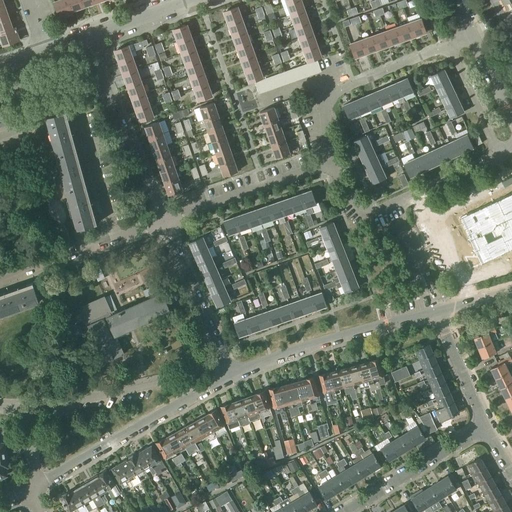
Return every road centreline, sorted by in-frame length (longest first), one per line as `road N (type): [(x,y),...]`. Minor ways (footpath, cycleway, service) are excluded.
road 1 (residential): [(232,377),(436,311)]
road 2 (residential): [(328,162),(363,211),(374,211),(498,152)]
road 3 (residential): [(162,220),(85,35)]
road 4 (residential): [(328,162),(326,97),(449,49)]
road 5 (residential): [(33,490),(195,396)]
road 6 (residential): [(195,396),(178,381),(21,414)]
road 7 (residential): [(162,220),(328,162)]
road 8 (residential): [(232,377),(162,220)]
road 9 (residential): [(346,511),(485,429)]
road 10 (residential): [(112,239),(75,110)]
road 11 (residential): [(485,429),(436,311)]
